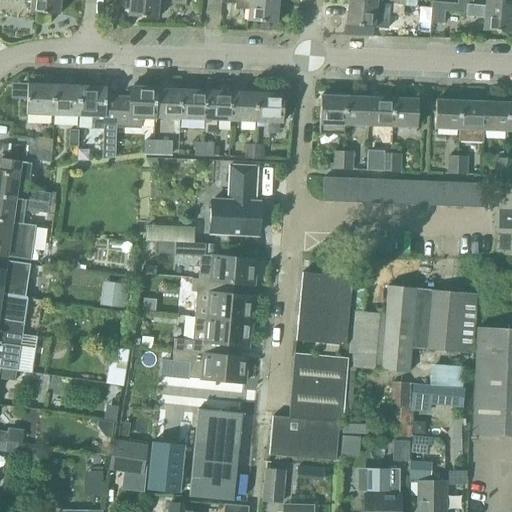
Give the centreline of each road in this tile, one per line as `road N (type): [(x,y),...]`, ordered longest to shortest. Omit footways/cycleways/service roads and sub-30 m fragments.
road 1 (residential): [(274,406),(311,61)]
road 2 (residential): [(98,52),(311,61)]
road 3 (residential): [(311,61),(511,67)]
